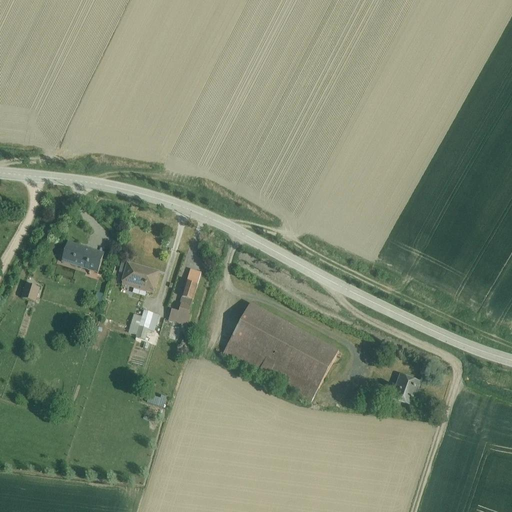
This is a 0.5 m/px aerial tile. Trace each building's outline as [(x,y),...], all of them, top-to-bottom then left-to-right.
[(68,242),(62,262),(98,274),(105,254),(68,242)] [(121,263),(119,272),(124,274),(122,282),(123,282),(122,286),(135,289),(133,294),(145,297),(147,292),(153,294),(159,273),(128,264),(128,265),(121,263)] [(172,311),(169,322),(188,328),(191,316),(189,315),(201,273),(191,270),(180,305),(181,306),(179,313),(172,311)] [(26,284),(21,298),(36,303),(41,289),(26,284)] [(97,292),(96,296),(98,297),(96,303),(101,305),(105,295),(97,292)] [(251,305),(223,356),(311,404),(337,357),(340,359),(342,355),(251,305)] [(134,314),(128,333),(136,336),(136,338),(146,341),(149,331),(154,332),(155,332),(160,316),(144,311),(142,317),(134,314)] [(393,388),(390,396),(392,396),(391,400),(413,408),(413,406),(415,407),(417,401),(415,400),(421,384),(400,376),(395,389),(393,388)] [(149,396),(147,403),(164,408),(167,399),(162,397),(161,400),(149,396)]
